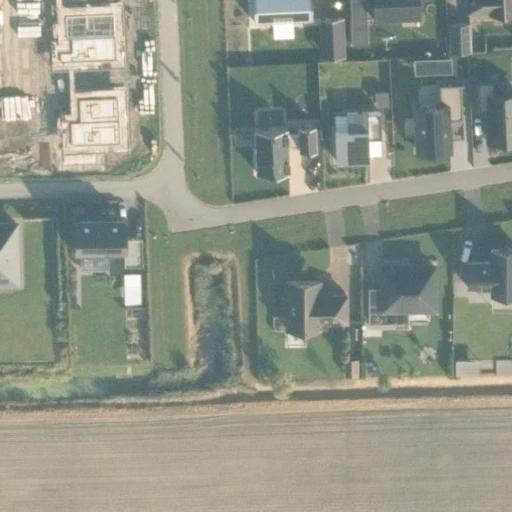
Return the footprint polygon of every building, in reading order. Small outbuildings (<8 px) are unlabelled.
[(87,0),(74,0),(76,35),(115,33),(114,10),(88,11),(87,0)] [(256,20),(308,17),(312,17),(312,15),(308,15),(307,0),(255,0),(256,18),(253,18),(253,20),(256,20)] [(419,9),(418,0),(373,0),(374,11),(419,9)] [(511,0),(469,0),(470,10),(490,9),(491,12),(511,10),(511,0)] [(342,16),(324,16),(326,54),(344,54),(342,16)] [(368,43),(367,19),(351,20),(352,44),(368,43)] [(471,49),(469,21),(448,22),(450,50),(471,49)] [(115,33),(76,35),(77,71),(91,70),(90,58),(116,57),(115,33)] [(493,78),(476,79),(478,108),(487,108),(489,139),(511,137),(511,92),(494,93),(493,78)] [(448,125),(448,118),(449,118),(449,117),(462,117),(461,82),(439,83),(440,101),(440,103),(416,104),(418,150),(449,148),(449,126),(449,125),(448,125)] [(91,83),(78,83),(80,119),(119,117),(118,94),(92,95),(91,83)] [(387,101),(387,90),(375,91),(376,102),(387,101)] [(335,129),(337,161),(370,159),(369,137),(382,137),(380,111),(347,112),(347,129),(335,129)] [(81,142),(62,143),(63,162),(95,161),(94,142),(120,141),(119,117),(80,119),(81,142)] [(286,126),(254,128),(257,172),(289,171),(287,145),(299,145),(300,151),(316,150),(314,125),(298,126),(299,131),(287,132),(286,126)] [(124,215),(75,216),(76,249),(125,247),(125,260),(142,259),(141,232),(124,232),(124,215)] [(0,281),(17,281),(16,221),(0,221),(0,281)] [(490,259),(468,259),(467,286),(490,286),(490,292),(511,292),(511,247),(490,247),(490,259)] [(109,266),(108,251),(80,252),(81,266),(109,266)] [(383,264),(383,306),(433,306),(433,264),(383,264)] [(140,271),(124,271),(125,283),(140,282),(140,271)] [(320,279),(286,279),(286,296),(281,296),(281,311),(286,311),(286,327),(320,327),(320,320),(346,320),(346,293),(327,293),(327,295),(320,295),(320,279)] [(369,306),(369,320),(383,320),(383,306),(369,306)] [(415,318),(433,319),(433,309),(416,308),(415,318)] [(358,372),(358,357),(344,357),(344,372),(358,372)] [(455,358),(455,372),(467,372),(467,358),(455,358)]
